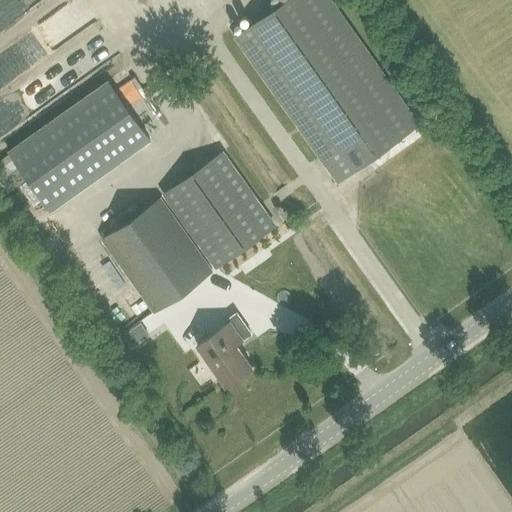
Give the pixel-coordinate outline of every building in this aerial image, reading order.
[(286,0),(234,37),(336,182),(418,124),(331,0),(286,0)] [(107,80),(9,151),(51,210),(149,139),(107,80)] [(163,193),(215,267),(273,226),(221,152),(163,193)] [(152,311),(210,270),(159,197),(101,238),(152,311)] [(285,221),(290,218),(284,209),(279,213),(285,221)] [(225,323),(195,344),(224,385),(251,366),(235,344),(250,333),(235,312),(224,320),(225,323)]
